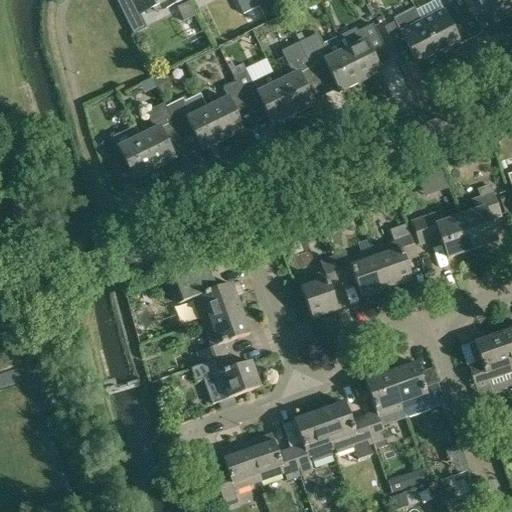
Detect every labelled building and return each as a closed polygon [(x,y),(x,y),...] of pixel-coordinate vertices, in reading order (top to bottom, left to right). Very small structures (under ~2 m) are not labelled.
[(117,0),(121,7),(133,1),(140,15),(152,9),(153,11),(158,13),(184,0),(117,0)] [(421,22),(437,53),(458,42),(449,25),(460,20),(449,0),(435,0),(442,11),(421,22)] [(449,0),(460,20),(470,14),(479,31),(501,20),(490,0),(449,0)] [(511,0),(490,0),(501,20),(511,14),(511,0)] [(188,5),(178,10),(184,22),(193,17),(188,5)] [(407,48),(416,65),(437,53),(421,22),(420,22),(413,9),(393,19),(394,22),(383,28),(397,53),(407,48)] [(338,38),(360,83),(381,73),(378,67),(390,61),(384,49),(372,25),(359,31),(360,32),(356,33),(354,30),(338,38)] [(312,69),(324,63),(337,90),(338,94),(360,83),(338,38),(322,46),(316,35),(299,43),(312,69)] [(277,83),(293,116),(314,106),(312,102),(299,76),(312,69),(299,43),(281,52),(292,76),(277,83)] [(235,83),(247,107),(250,115),(264,109),(272,126),(293,116),(277,83),(276,84),(271,73),(251,83),(245,70),(232,77),(235,83)] [(206,109),(222,142),(243,132),(234,113),(247,107),(235,83),(223,89),(227,99),(206,109)] [(165,107),(181,140),(193,134),(202,152),(222,142),(206,109),(200,95),(184,102),(182,99),(165,107)] [(138,138),(154,171),(175,161),(171,153),(184,146),(181,140),(165,107),(163,104),(145,113),(149,121),(153,130),(138,138)] [(124,163),(133,181),(154,171),(138,138),(134,128),(100,145),(112,169),(124,163)] [(449,187),(443,170),(420,178),(426,195),(449,187)] [(460,216),(472,250),(496,241),(489,221),(501,216),(493,193),(473,201),(476,210),(460,216)] [(10,208),(16,231),(31,227),(25,203),(10,208)] [(440,238),(447,259),(472,250),(460,216),(444,221),(441,212),(409,224),(417,246),(440,238)] [(372,251),(386,289),(411,280),(405,261),(417,257),(408,230),(406,224),(389,230),(394,243),(372,251)] [(332,257),(341,283),(354,279),(361,298),(386,289),(372,251),(348,260),(345,252),(332,257)] [(297,281),(311,320),(337,311),(329,288),(341,283),(332,257),(319,261),(322,272),(297,281)] [(193,299),(201,323),(239,310),(230,284),(215,290),(206,267),(169,280),(177,303),(184,300),(184,302),(193,299)] [(195,353),(200,367),(228,357),(223,344),(248,335),(239,310),(201,323),(210,348),(195,353)] [(511,328),(499,333),(511,370),(511,328)] [(478,395),(484,415),(493,412),(489,401),(491,393),(511,385),(511,370),(499,333),(473,343),(480,362),(467,366),(478,395)] [(203,381),(211,405),(217,403),(233,397),(260,388),(250,361),(232,368),(228,357),(200,367),(191,370),(196,384),(203,381)] [(403,412),(402,412),(404,419),(430,410),(430,409),(443,405),(433,378),(429,380),(426,372),(418,375),(414,364),(389,372),(403,412)] [(374,412),(362,416),(373,448),(375,447),(376,451),(388,447),(379,420),(402,412),(403,412),(389,372),(363,381),(374,412)] [(235,405),(233,397),(217,403),(220,410),(235,405)] [(318,412),(334,456),(353,449),(356,461),(371,456),(368,449),(373,448),(362,416),(349,420),(343,403),(318,412)] [(289,449),(299,478),(312,473),(309,465),(334,456),(318,412),(293,421),(301,445),(289,449)] [(245,445),(259,483),(283,475),(286,482),(299,478),(289,449),(277,453),(271,436),(245,445)] [(213,476),(223,505),(237,500),(234,492),(259,483),(245,445),(220,454),(226,471),(213,476)] [(400,478),(386,483),(390,497),(405,492),(400,478)] [(405,493),(393,497),(397,508),(408,505),(405,493)]
